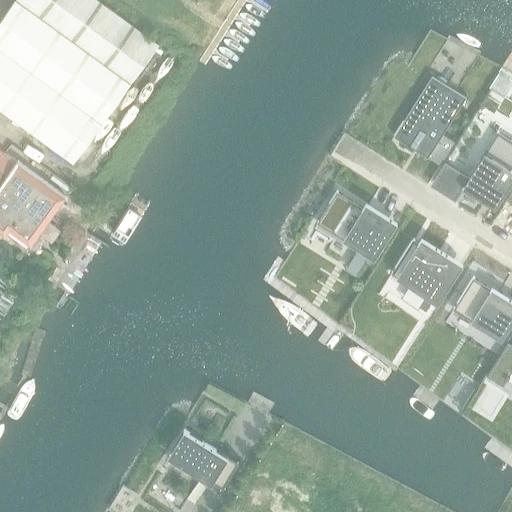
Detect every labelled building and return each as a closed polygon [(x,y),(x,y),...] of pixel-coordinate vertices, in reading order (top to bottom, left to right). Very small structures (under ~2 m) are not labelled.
[(0,108),(74,162),(131,84),(159,44),(98,0),(16,0),(0,22),(0,108)] [(403,120),(393,135),(410,144),(409,146),(414,149),(418,143),(429,150),(426,155),(424,154),(423,155),(426,157),(427,156),(440,164),(455,141),(442,133),(462,100),(433,82),(418,107),(417,107),(415,110),(407,123),(403,120)] [(511,138),(497,129),(465,180),(497,200),(511,175),(511,138)] [(66,197),(0,149),(0,231),(27,251),(66,197)] [(336,189),(317,221),(343,237),(374,257),(397,221),(366,201),(363,206),(336,189)] [(413,238),(391,272),(426,295),(419,305),(426,309),(432,299),(438,302),(463,262),(421,236),(418,241),(413,238)] [(473,274),(454,305),(502,336),(511,320),(511,295),(493,283),(491,285),(473,274)] [(187,426),(170,452),(223,485),(240,459),(187,426)]
